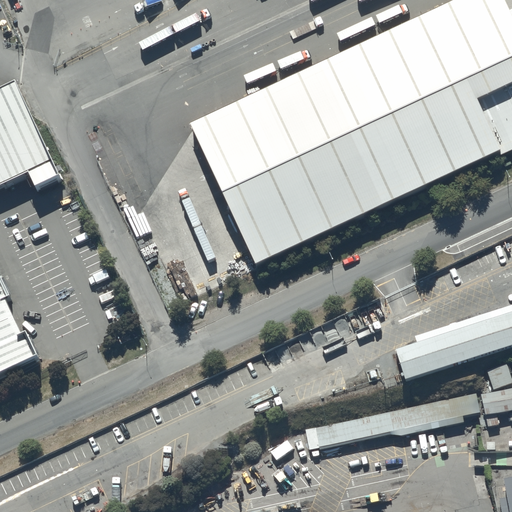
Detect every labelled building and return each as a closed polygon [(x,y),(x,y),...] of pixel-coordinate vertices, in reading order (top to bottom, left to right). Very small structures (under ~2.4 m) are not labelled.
[(511,15),(505,0),(478,0),(198,129),(263,268),(511,153),(511,15)] [(5,73),(0,74),(0,172),(18,163),(26,178),(51,166),(5,73)] [(0,357),(26,345),(0,291),(0,357)] [(511,317),(394,355),(404,386),(511,351),(511,317)] [(511,382),(507,365),(487,371),(494,393),(511,387),(511,382)] [(511,393),(482,400),(489,431),(500,428),(498,420),(501,419),(502,425),(509,423),(509,424),(511,423),(511,393)] [(473,394),(302,427),(307,452),(478,419),(473,394)]
